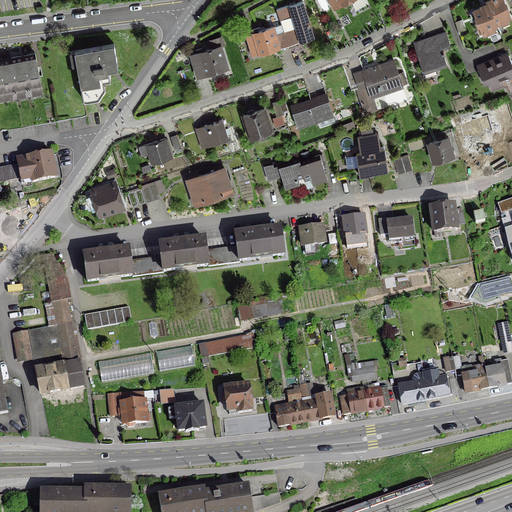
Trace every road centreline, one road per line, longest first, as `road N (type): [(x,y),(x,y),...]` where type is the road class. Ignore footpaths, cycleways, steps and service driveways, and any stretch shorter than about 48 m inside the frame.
road 1 (tertiary): [(0,464),(309,449),(511,411)]
road 2 (residential): [(511,172),(450,190),(94,237),(68,237),(45,223)]
road 3 (residential): [(115,122),(141,125),(333,60),(446,0)]
road 4 (residential): [(0,31),(127,14),(188,17)]
road 5 (residential): [(188,17),(115,122)]
